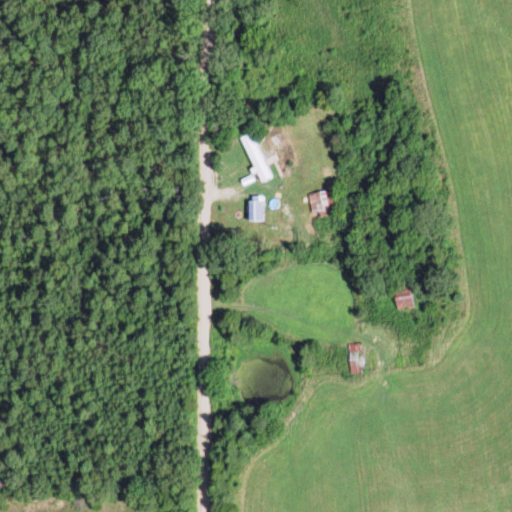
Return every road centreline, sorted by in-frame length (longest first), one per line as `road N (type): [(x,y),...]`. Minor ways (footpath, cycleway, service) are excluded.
road 1 (residential): [(203,511),(207,0)]
road 2 (residential): [(205,373),(0,361)]
